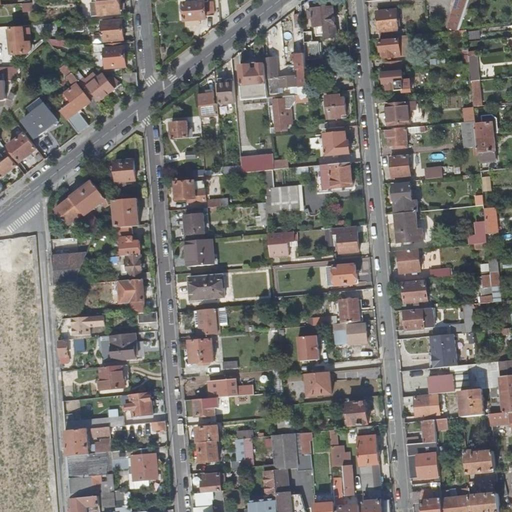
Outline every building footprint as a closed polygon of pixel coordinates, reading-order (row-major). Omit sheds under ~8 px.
[(120,0),(98,0),(100,16),(121,14),(121,10),(126,10),(125,1),(121,1),(120,0)] [(193,0),(194,5),(184,5),(185,23),(208,21),(207,18),(213,18),(212,3),(207,3),(206,0),(193,0)] [(449,28),(459,32),(461,31),(468,9),(470,0),(460,0),(456,12),(454,12),(451,19),(452,20),(449,28)] [(470,10),(473,11),(476,0),(470,0),(468,9),(470,10)] [(22,11),(34,11),(33,3),(27,4),(21,4),(22,11)] [(338,37),(334,7),(314,9),(315,27),(324,26),(325,38),(338,37)] [(381,33),(381,39),(395,37),(394,31),(399,31),(398,11),(378,13),(379,33),(381,33)] [(296,26),(304,26),(303,13),(295,13),(296,26)] [(122,20),(101,22),(103,42),(124,41),(122,20)] [(24,28),(11,29),(13,52),(24,52),(23,40),(30,40),(30,33),(24,33),(24,28)] [(316,37),(305,38),(306,53),(307,59),(324,58),(322,40),(316,40),(316,37)] [(381,39),(382,42),(380,42),(382,52),(385,52),(385,58),(402,57),(400,40),(396,40),(396,37),(395,37),(381,39)] [(125,43),(105,45),(107,69),(127,67),(125,43)] [(294,55),(294,63),(297,63),(298,71),(300,71),(302,86),(309,86),(307,59),(306,53),(294,55)] [(297,95),(295,77),(279,78),(277,57),(265,59),(268,79),(270,79),(272,94),(281,93),(280,87),(292,85),(292,95),(295,95),(297,95)] [(385,63),(386,71),(403,69),(402,61),(385,63)] [(253,63),(243,64),(243,70),(233,71),(235,81),(236,91),(245,90),(244,82),(248,82),(263,80),(262,66),(254,67),(253,63)] [(61,68),(67,76),(72,72),(66,64),(61,68)] [(72,72),(67,76),(73,84),(78,80),(74,74),(72,72)] [(80,82),(84,79),(78,72),(74,74),(78,80),(80,82)] [(403,72),(383,74),(384,84),(387,84),(388,90),(404,89),(403,72)] [(139,88),(138,73),(123,74),(124,81),(139,88)] [(100,101),(114,90),(107,79),(103,74),(88,85),(100,101)] [(107,79),(114,90),(123,84),(111,76),(107,79)] [(84,79),(80,82),(85,88),(88,85),(84,79)] [(220,104),(237,103),(236,91),(235,81),(222,82),(222,79),(218,79),(220,104)] [(0,101),(7,101),(15,80),(2,81),(0,81),(0,101)] [(474,95),(482,94),(481,81),(473,82),(474,94),(474,95)] [(89,105),(100,118),(105,114),(94,101),(92,102),(78,84),(64,95),(71,104),(62,111),(80,133),(90,126),(79,112),(89,105)] [(219,115),(218,103),(215,103),(214,93),(201,94),(204,116),(219,115)] [(341,94),(327,96),(328,107),(346,106),(345,97),(341,97),(341,94)] [(483,106),(482,94),(474,95),(476,107),(483,106)] [(296,99),(295,95),(292,95),(275,97),(278,130),(289,129),(288,120),(293,119),(291,104),(296,99)] [(391,96),(376,97),(376,104),(392,102),(391,96)] [(409,104),(387,106),(389,126),(410,124),(409,110),(416,110),(416,102),(408,103),(409,104)] [(59,121),(46,105),(25,122),(37,138),(59,121)] [(347,114),(346,106),(328,107),(329,118),(343,117),(342,114),(347,114)] [(476,109),(466,110),(467,123),(477,122),(476,109)] [(172,123),(173,139),(190,137),(189,121),(172,123)] [(317,124),(318,129),(345,127),(345,121),(317,124)] [(479,140),(495,138),(494,125),(477,126),(479,140)] [(407,128),(391,130),(392,131),(389,131),(389,137),(391,137),(392,145),(398,145),(398,149),(409,147),(407,128)] [(346,132),(325,134),(328,156),(351,153),(350,141),(347,141),(346,132)] [(38,150),(25,134),(9,146),(21,162),(38,150)] [(497,153),(495,138),(479,140),(479,148),(480,155),(497,153)] [(196,149),(186,150),(187,158),(197,157),(196,149)] [(0,174),(3,178),(19,166),(8,152),(0,158),(0,174)] [(409,156),(391,158),(394,179),(411,177),(409,156)] [(135,160),(115,162),(117,187),(126,186),(126,181),(136,181),(135,160)] [(354,185),(352,162),(316,166),(318,188),(332,187),(332,189),(351,188),(351,185),(354,185)] [(427,167),(427,178),(444,177),(444,166),(427,167)] [(272,217),(272,212),(270,187),(269,170),(264,170),(267,202),(268,217),(272,217)] [(97,229),(101,225),(91,212),(103,203),(107,208),(110,207),(112,205),(94,181),(72,198),(85,214),(97,229)] [(195,181),(177,183),(179,198),(189,197),(190,201),(207,200),(206,190),(196,191),(195,181)] [(411,213),(420,212),(419,199),(414,200),(412,184),(395,186),(395,195),(392,195),(392,202),(396,201),(397,214),(411,213)] [(270,187),(272,212),(301,210),(300,201),(301,201),(299,185),(270,187)] [(69,226),(85,214),(72,198),(57,210),(69,226)] [(222,206),(221,198),(209,199),(210,207),(222,206)] [(133,226),(140,225),(139,199),(116,201),(118,227),(133,226)] [(267,202),(260,203),(262,225),(269,224),(268,217),(267,202)] [(488,235),(498,234),(496,209),(485,210),(486,222),(488,235)] [(204,212),(186,214),(188,234),(206,233),(204,212)] [(412,230),(411,213),(397,214),(400,243),(418,241),(417,229),(412,230)] [(488,244),(488,235),(486,222),(477,223),(478,236),(470,237),(470,245),(474,245),(488,244)] [(134,233),(133,226),(118,227),(115,227),(116,233),(122,233),(122,234),(134,233)] [(358,227),(334,229),(335,234),(340,234),(342,254),(360,252),(358,227)] [(128,256),(142,255),(141,241),(135,241),(135,236),(122,237),(123,252),(117,252),(118,257),(120,257),(128,256)] [(275,239),(270,239),(271,256),(284,255),(284,257),(290,257),(288,242),(283,242),(282,237),(275,238),(275,239)] [(212,239),(187,241),(189,267),(215,264),(212,239)] [(420,250),(400,252),(402,274),(422,272),(420,250)] [(68,256),(51,257),(54,287),(75,285),(80,272),(85,260),(87,255),(78,255),(69,256),(68,256)] [(155,279),(154,272),(144,273),(142,255),(128,256),(129,271),(126,271),(126,274),(132,273),(133,276),(142,276),(142,280),(144,279),(155,279)] [(501,302),(497,260),(490,260),(491,273),(491,276),(494,303),(501,302)] [(355,265),(327,267),(328,286),(357,284),(355,265)] [(0,330),(6,331),(14,339),(15,349),(24,340),(25,349),(31,342),(32,358),(36,361),(29,368),(35,368),(39,364),(33,277),(31,280),(31,294),(23,286),(19,286),(18,268),(1,269),(0,267),(0,330)] [(86,275),(80,272),(75,285),(82,285),(86,275)] [(224,275),(190,278),(192,300),(226,297),(224,275)] [(494,303),(491,276),(484,276),(485,288),(482,288),(483,298),(481,298),(482,304),(494,303)] [(147,313),(144,279),(142,280),(118,282),(118,286),(121,286),(123,303),(132,302),(133,314),(142,314),(147,313)] [(428,282),(405,284),(407,303),(429,301),(428,282)] [(54,287),(55,309),(66,309),(75,285),(54,287)] [(356,322),(362,322),(359,299),(340,301),(342,319),(337,320),(336,316),(300,320),(300,327),(335,324),(356,322)] [(475,333),(472,305),(464,305),(466,325),(466,333),(474,333),(475,333)] [(433,308),(424,309),(424,310),(406,312),(407,330),(435,328),(433,308)] [(220,334),(218,309),(199,311),(200,326),(196,326),(197,336),(220,334)] [(157,312),(147,313),(142,314),(143,321),(158,320),(157,312)] [(106,326),(105,317),(73,319),(73,326),(77,326),(77,336),(91,335),(90,328),(106,326)] [(349,329),(349,335),(350,344),(368,343),(366,324),(357,325),(356,322),(335,324),(335,330),(349,329)] [(466,333),(466,325),(450,326),(451,335),(454,335),(466,333)] [(279,348),(286,347),(284,329),(278,329),(279,344),(279,348)] [(137,333),(113,336),(115,360),(136,358),(135,343),(138,343),(137,333)] [(321,360),(321,335),(300,335),(300,361),(321,360)] [(350,344),(349,335),(339,336),(340,345),(350,344)] [(458,367),(454,335),(451,335),(432,337),(435,369),(458,367)] [(213,338),(189,340),(191,362),(215,360),(213,338)] [(86,351),(86,339),(76,339),(77,351),(86,351)] [(58,342),(59,357),(67,356),(65,341),(61,341),(58,342)] [(380,368),(380,358),(342,362),(343,371),(380,368)] [(237,360),(222,361),(223,368),(238,367),(237,360)] [(502,389),(503,403),(492,405),(493,415),(511,412),(511,361),(499,363),(502,389)] [(125,390),(122,366),(100,368),(102,383),(99,383),(100,393),(125,390)] [(281,370),(274,371),(276,393),(283,393),(282,377),(281,370)] [(331,374),(331,373),(307,375),(309,396),(332,394),(331,382),(333,382),(335,380),(334,375),(332,374),(331,374)] [(432,394),(458,391),(456,373),(430,376),(432,394)] [(222,397),(254,395),(253,386),(237,388),(236,380),(221,381),(210,382),(211,398),(218,398),(222,397)] [(484,416),(482,390),(461,392),(463,418),(484,416)] [(150,393),(122,396),(123,406),(126,405),(127,410),(133,410),(133,416),(153,414),(150,393)] [(403,398),(404,406),(415,405),(416,417),(440,415),(439,394),(403,398)] [(218,407),(218,398),(211,398),(194,400),(196,416),(214,414),(214,407),(218,407)] [(367,402),(348,403),(350,425),(369,423),(367,402)] [(511,429),(511,412),(493,415),(491,415),(492,432),(509,430),(511,429)] [(125,417),(65,424),(66,432),(126,426),(125,417)] [(448,429),(447,419),(435,420),(436,431),(448,429)] [(423,422),(425,442),(437,441),(436,431),(435,420),(423,422)] [(153,431),(167,430),(166,422),(152,423),(153,431)] [(66,432),(68,457),(106,453),(111,452),(113,452),(111,439),(102,440),(102,445),(93,446),(94,451),(90,451),(89,434),(93,433),(94,437),(111,435),(111,433),(126,431),(126,426),(66,432)] [(218,441),(219,441),(217,427),(197,428),(198,443),(200,443),(218,441)] [(241,437),(255,437),(255,429),(241,429),(241,437)] [(289,469),(299,468),(298,456),(302,455),(300,434),(287,435),(273,436),(275,470),(289,469)] [(418,436),(406,437),(407,444),(419,443),(418,436)] [(376,437),(358,438),(363,491),(381,489),(376,437)] [(253,438),(244,439),(246,469),(256,468),(253,438)] [(232,461),(233,470),(246,469),(246,461),(244,439),(236,439),(238,460),(232,461)] [(220,460),(218,441),(200,443),(202,462),(220,460)] [(407,444),(410,479),(421,478),(421,480),(436,478),(436,483),(441,483),(437,441),(425,442),(419,443),(407,444)] [(134,482),(149,481),(158,480),(156,455),(142,456),(142,449),(113,452),(111,452),(112,461),(132,459),(134,482)] [(466,453),(468,475),(497,473),(495,456),(478,458),(478,452),(466,453)] [(106,453),(68,457),(71,499),(93,497),(92,495),(91,476),(107,475),(106,453)] [(299,468),(299,472),(313,471),(312,454),(302,455),(298,456),(299,468)] [(343,467),(345,467),(344,459),(332,459),(333,468),(343,467)] [(352,466),(345,467),(343,467),(346,497),(354,496),(352,466)] [(306,511),(302,495),(292,495),(292,492),(291,492),(289,469),(275,470),(276,474),(276,476),(276,481),(278,511),(306,511)] [(113,474),(107,475),(91,476),(92,495),(102,494),(114,493),(113,474)] [(202,483),(203,493),(213,492),(222,491),(222,481),(225,481),(224,474),(205,475),(205,482),(202,483)] [(278,511),(276,476),(267,476),(269,502),(250,503),(250,511),(278,511)] [(358,511),(358,505),(343,507),(340,478),(334,479),(336,504),(336,511),(358,511)] [(150,490),(149,481),(134,482),(134,491),(150,490)] [(422,502),(422,511),(443,511),(442,492),(441,483),(436,483),(432,483),(433,491),(411,493),(412,503),(422,502)] [(505,483),(498,484),(502,498),(508,496),(505,483)] [(443,511),(471,511),(470,497),(469,489),(465,489),(465,498),(449,499),(449,491),(442,492),(443,511)] [(203,493),(196,493),(197,507),(202,506),(205,506),(205,510),(214,509),(213,492),(203,493)] [(114,493),(102,494),(103,508),(116,508),(115,502),(114,493)] [(470,497),(471,511),(500,511),(499,495),(470,497)] [(87,511),(87,507),(99,506),(98,497),(93,497),(71,499),(72,511),(87,511)] [(390,511),(390,499),(364,502),(364,511),(390,511)]
